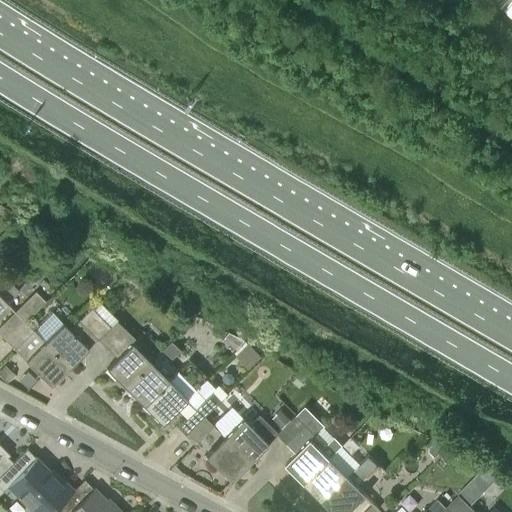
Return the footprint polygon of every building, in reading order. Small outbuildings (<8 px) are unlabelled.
[(0,272),(0,307),(18,289),(1,272),(0,272)] [(0,333),(6,339),(24,321),(44,300),(35,291),(0,325),(0,333)] [(51,311),(33,328),(68,367),(97,337),(116,319),(100,301),(92,308),(91,307),(69,329),(51,311)] [(106,347),(125,328),(116,319),(97,337),(106,347)] [(24,321),(6,339),(14,348),(32,329),(24,321)] [(50,385),(68,367),(33,328),(32,329),(14,348),(50,385)] [(125,385),(149,361),(131,343),(135,339),(125,328),(106,347),(117,357),(107,367),(125,385)] [(171,359),(180,350),(171,340),(161,349),(171,359)] [(143,403),(167,379),(149,361),(125,385),(143,403)] [(15,375),(5,364),(0,368),(0,375),(7,382),(15,375)] [(162,422),(186,397),(195,406),(203,398),(176,371),(168,379),(167,379),(143,403),(162,422)] [(300,371),(291,380),(298,386),(306,377),(300,371)] [(185,434),(203,416),(220,399),(211,390),(203,398),(195,406),(176,425),(185,434)] [(341,445),(343,443),(334,435),(326,444),(315,434),(325,425),(305,406),(296,415),(305,424),(286,443),(296,453),(286,464),(304,482),(329,457),(330,457),(341,445)] [(282,408),(271,419),(281,429),(292,418),(282,408)] [(248,462),(276,433),(277,432),(258,414),(248,424),(242,418),(223,437),(248,462)] [(305,424),(296,415),(295,415),(292,418),(281,429),(278,433),(277,432),(276,433),(286,443),(305,424)] [(203,416),(185,434),(194,444),(212,425),(203,416)] [(351,454),(360,445),(350,436),(343,443),(341,445),(351,454)] [(230,480),(248,462),(223,437),(205,455),(230,480)] [(447,450),(434,438),(426,445),(425,452),(436,462),(447,450)] [(115,511),(84,479),(70,492),(26,448),(12,461),(0,474),(0,492),(8,485),(35,511),(115,511)] [(0,474),(12,461),(0,448),(0,474)] [(323,499),(347,475),(329,457),(304,482),(323,499)] [(484,511),(511,484),(511,478),(506,473),(476,503),(484,511)] [(347,475),(323,499),(335,511),(347,511),(366,493),(348,474),(347,475)] [(458,494),(466,502),(479,489),(470,481),(457,494),(458,494)] [(475,511),(458,494),(446,506),(451,511),(475,511)] [(383,511),(392,503),(387,498),(377,507),(381,511),(383,511)] [(438,498),(432,504),(423,511),(451,511),(446,506),(438,498)] [(381,511),(377,507),(373,503),(363,511),(381,511)]
